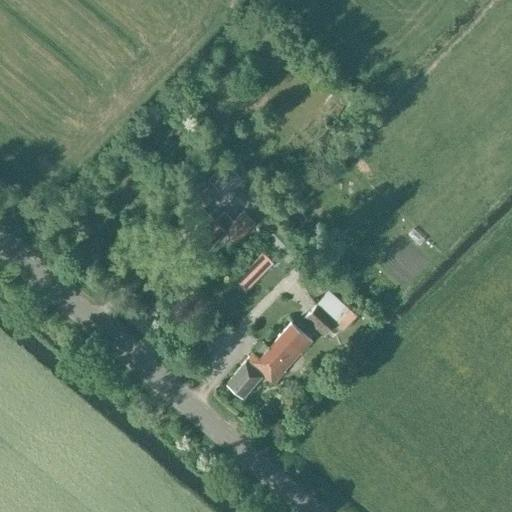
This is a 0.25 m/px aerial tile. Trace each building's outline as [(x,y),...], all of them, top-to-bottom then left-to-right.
[(230,164),(210,182),(219,191),(238,174),(230,164)] [(204,252),(224,232),(235,243),(255,223),(254,221),(269,206),(259,197),(244,211),(232,222),(228,218),(220,225),(212,216),(190,237),(204,252)] [(273,240),(242,268),(255,281),(285,253),(273,240)] [(320,284),(304,267),(295,275),(311,292),(320,284)] [(327,291),(303,319),(324,337),(334,326),(340,331),(354,315),(327,291)] [(312,340),(289,320),(268,344),(262,339),(224,383),(242,398),(262,375),(273,385),(285,371),(284,370),(299,353),(300,354),(312,340)]
